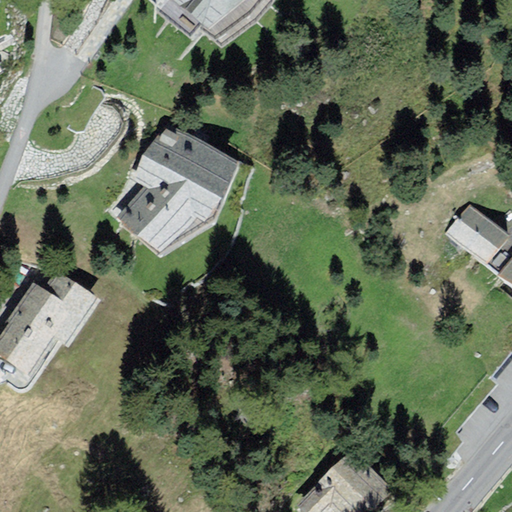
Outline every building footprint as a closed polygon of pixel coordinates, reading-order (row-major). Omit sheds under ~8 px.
[(189,0),(241,33),(278,8),(283,0),(189,0)] [(0,27),(0,77),(21,66),(0,27)] [(265,170),(179,128),(152,184),(161,189),(221,218),(238,226),(265,170)] [(161,189),(137,220),(189,260),(221,218),(161,189)] [(511,228),(477,206),(458,236),(511,269),(511,228)] [(60,291),(51,286),(11,351),(52,377),(76,339),(94,350),(122,304),(71,273),(60,291)] [(370,459),(334,498),(348,511),(414,511),(420,506),(370,459)]
